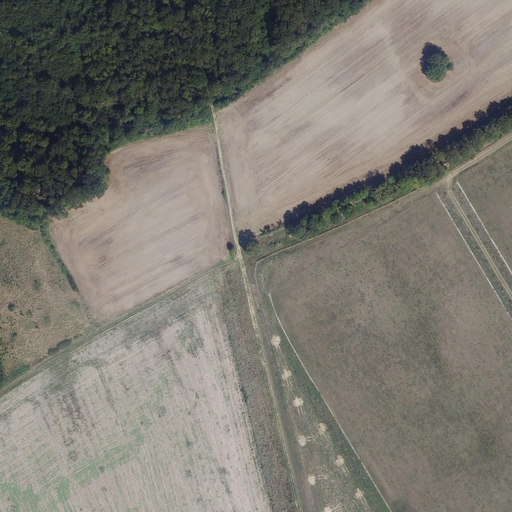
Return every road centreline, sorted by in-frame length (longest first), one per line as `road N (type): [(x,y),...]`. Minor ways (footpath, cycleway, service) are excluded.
road 1 (track): [(352,0),(210,105),(168,126),(122,135),(0,103)]
road 2 (track): [(511,116),(415,176),(240,259)]
road 3 (track): [(0,393),(240,259)]
road 4 (track): [(240,259),(197,0)]
road 5 (track): [(240,259),(299,511)]
